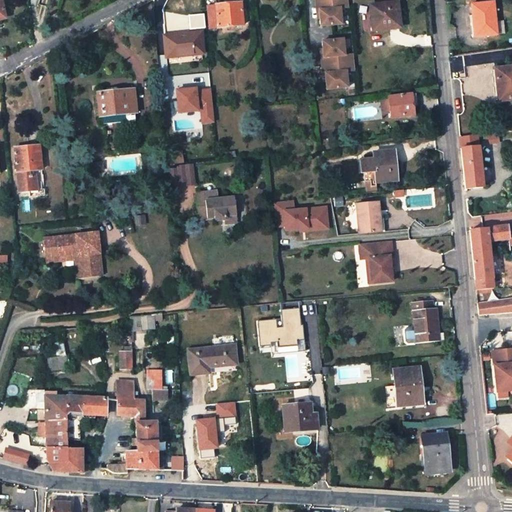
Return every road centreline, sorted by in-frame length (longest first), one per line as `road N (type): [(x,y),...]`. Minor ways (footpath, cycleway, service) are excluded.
road 1 (residential): [(0,474),(45,484),(367,501)]
road 2 (residential): [(435,0),(465,328)]
road 3 (unknown): [(0,378),(16,327),(186,305)]
road 4 (residential): [(465,328),(480,494)]
road 5 (residential): [(133,0),(0,72)]
